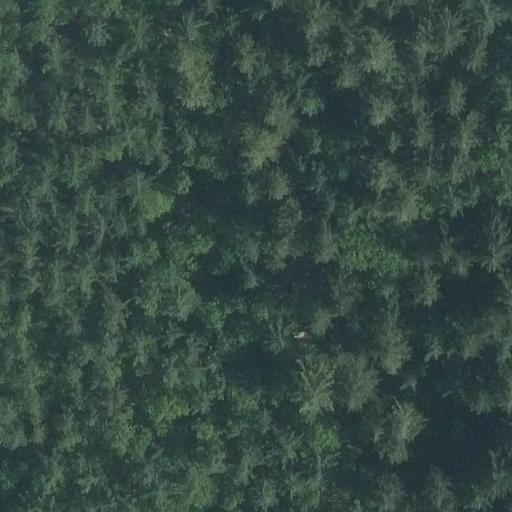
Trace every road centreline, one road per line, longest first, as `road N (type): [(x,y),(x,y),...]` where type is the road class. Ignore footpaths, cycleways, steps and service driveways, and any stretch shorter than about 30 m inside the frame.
road 1 (track): [(0,431),(316,311),(205,0)]
road 2 (track): [(316,311),(391,511)]
